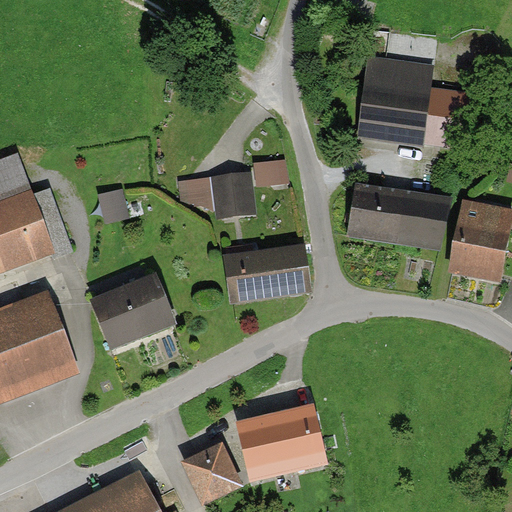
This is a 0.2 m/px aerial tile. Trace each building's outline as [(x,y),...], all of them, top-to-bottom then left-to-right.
[(436,97),(439,67),(371,60),(363,141),(473,152),(479,101),(436,97)] [(0,275),(61,250),(19,150),(0,158),(0,275)] [(284,160),(263,162),(265,185),(286,183),(284,160)] [(218,180),(223,221),(257,217),(252,176),(218,180)] [(216,207),(215,179),(183,180),(184,209),(216,207)] [(125,189),(98,195),(105,225),(132,218),(125,189)] [(451,205),(357,192),(350,240),(444,253),(451,205)] [(511,223),(511,211),(462,205),(453,278),(505,285),(511,223)] [(310,295),(304,251),(228,262),(234,305),(310,295)] [(114,354),(179,329),(159,278),(94,303),(114,354)] [(0,409),(75,378),(42,303),(0,320),(0,409)] [(252,482),(326,467),(315,414),(241,429),(252,482)] [(223,444),(183,464),(204,506),(244,486),(223,444)] [(167,511),(149,478),(84,511),(167,511)]
